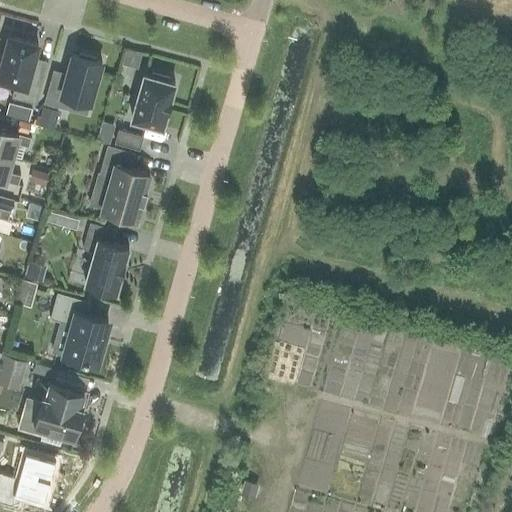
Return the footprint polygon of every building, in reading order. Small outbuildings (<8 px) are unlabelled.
[(37,103),(45,72),(31,68),(38,44),(9,36),(0,69),(0,78),(15,83),(12,96),(37,103)] [(128,60),(145,65),(150,50),(133,45),(128,60)] [(51,79),(45,102),(70,109),(73,97),(91,102),(102,62),(96,60),(96,57),(80,53),(79,55),(73,54),(65,82),(51,79)] [(169,77),(153,72),(152,76),(145,74),(132,118),(163,127),(176,83),(168,81),(169,77)] [(63,112),(47,107),(41,125),(57,129),(63,112)] [(116,124),(102,120),(97,139),(110,143),(116,124)] [(32,124),(20,121),(18,130),(30,133),(32,124)] [(115,142),(140,149),(144,135),(119,128),(115,142)] [(0,153),(10,156),(15,142),(29,146),(32,137),(17,133),(17,134),(0,129),(0,153)] [(110,174),(99,211),(137,222),(145,195),(151,172),(143,170),(132,166),(133,160),(135,152),(108,144),(100,171),(110,174)] [(6,171),(10,156),(0,153),(0,178),(4,180),(18,184),(21,175),(6,171)] [(0,207),(11,210),(14,200),(0,195),(0,207)] [(29,201),(25,215),(40,219),(44,205),(29,201)] [(0,216),(8,219),(11,210),(0,207),(0,216)] [(47,207),(44,217),(76,226),(79,216),(47,207)] [(129,246),(114,242),(118,229),(90,222),(83,248),(94,251),(85,283),(116,292),(129,246)] [(32,262),(27,277),(45,282),(50,267),(32,262)] [(57,291),(50,318),(59,320),(51,351),(60,353),(59,356),(99,367),(106,342),(113,319),(88,312),(91,301),(57,291)] [(0,383),(20,389),(28,361),(4,354),(0,366),(0,383)] [(84,392),(50,383),(46,396),(43,396),(42,400),(28,396),(19,427),(42,434),(44,429),(75,437),(84,407),(80,406),(84,392)] [(57,458),(25,449),(18,477),(0,471),(0,501),(18,507),(21,495),(45,502),(57,458)] [(258,483),(245,479),(241,494),(254,498),(258,483)]
